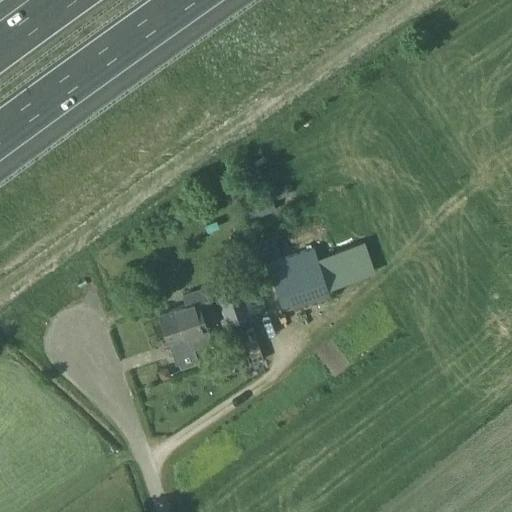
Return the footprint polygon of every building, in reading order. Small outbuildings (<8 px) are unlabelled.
[(270,192),(239,202),(246,220),(276,210),(270,192)] [(245,267),(281,255),(275,238),(240,250),(245,267)] [(314,248),(269,263),(281,301),(327,286),(314,248)] [(265,307),(255,281),(217,294),(227,320),(265,307)] [(164,328),(203,316),(201,310),(211,306),(205,288),(183,295),(186,304),(159,313),(164,328)] [(203,316),(164,328),(168,340),(173,338),(178,353),(182,365),(197,360),(193,347),(212,341),(203,316)] [(252,325),(230,332),(243,366),(264,359),(252,325)]
